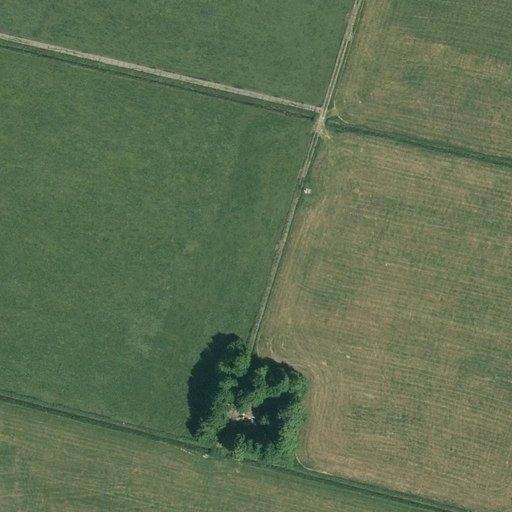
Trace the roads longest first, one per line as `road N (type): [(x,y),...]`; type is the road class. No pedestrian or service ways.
road 1 (track): [(323,112),(0,35)]
road 2 (track): [(323,112),(245,361)]
